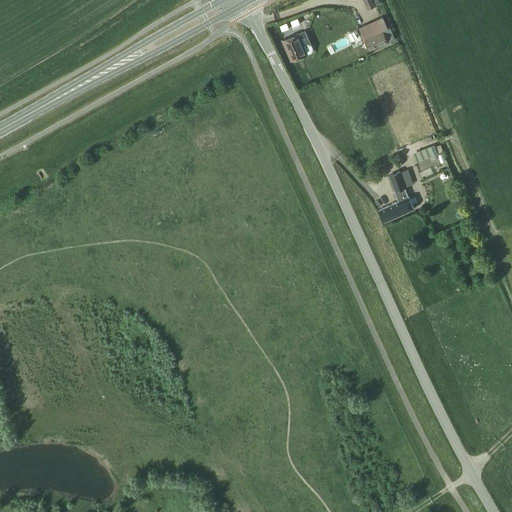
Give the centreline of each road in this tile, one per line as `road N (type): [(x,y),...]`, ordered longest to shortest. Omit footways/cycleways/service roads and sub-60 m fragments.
road 1 (tertiary): [(471,473),(243,0)]
road 2 (primary): [(0,131),(240,0)]
